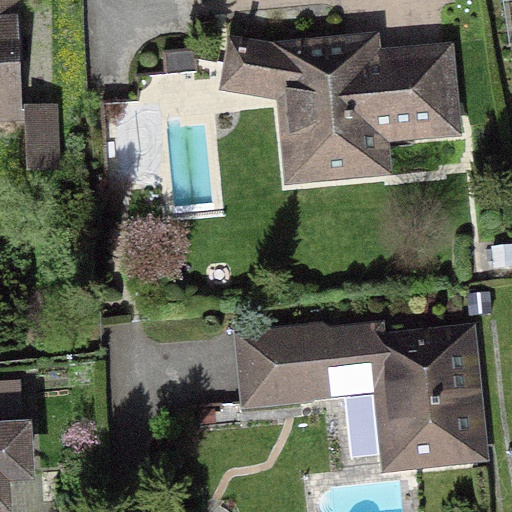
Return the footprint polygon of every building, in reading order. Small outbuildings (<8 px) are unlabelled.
[(17,110),(15,61),(19,60),(16,0),(0,0),(0,118),(28,117),(30,169),(57,168),(54,108),(17,110)] [(228,86),(287,96),(295,175),(380,166),(377,137),(452,130),(445,55),(367,61),(367,67),(349,69),(347,48),(284,55),(234,46),(228,86)] [(391,462),(476,453),(464,338),(374,349),(373,336),(325,342),(324,332),(303,334),(305,364),(243,370),(247,403),(308,397),(307,385),(329,383),(331,398),(384,392),(391,462)] [(17,383),(0,384),(0,414),(19,413),(17,383)] [(24,473),(21,434),(0,434),(0,509),(3,509),(0,474),(24,473)]
